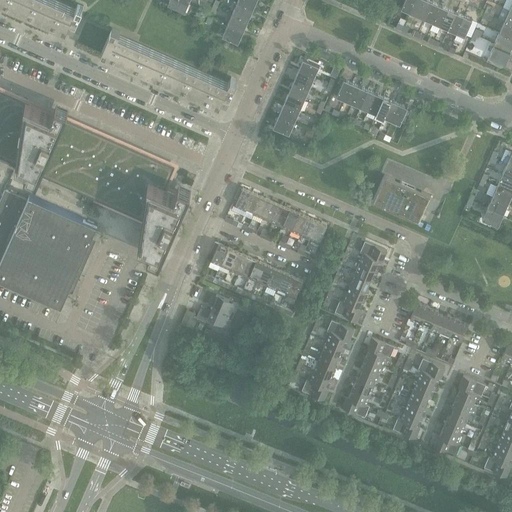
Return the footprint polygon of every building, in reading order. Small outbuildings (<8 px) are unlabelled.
[(75,11),(49,0),(0,0),(0,1),(66,30),(70,20),(76,23),(82,11),(81,11),(84,6),(78,3),(75,11)] [(185,11),(189,3),(182,0),(169,0),(168,4),(185,11)] [(257,0),(238,0),(238,2),(253,9),(257,0)] [(405,0),(402,8),(409,12),(414,0),(405,0)] [(424,0),(414,0),(409,12),(417,15),(424,0)] [(433,2),(428,0),(424,0),(417,15),(425,19),(433,2)] [(253,9),(238,2),(233,13),(249,20),(253,9)] [(441,5),(433,2),(425,19),(433,22),(441,5)] [(449,9),(441,5),(433,22),(441,26),(449,9)] [(457,12),(449,9),(441,26),(449,29),(457,12)] [(464,16),(457,12),(449,29),(457,33),(464,16)] [(249,20),(233,13),(228,25),(243,32),(249,20)] [(472,19),(464,16),(457,33),(465,36),(466,34),(472,19)] [(472,19),(466,34),(471,37),(478,22),(472,19)] [(511,23),(505,20),(500,31),(511,36),(511,23)] [(243,32),(228,25),(223,36),(238,43),(243,32)] [(118,37),(119,34),(121,32),(112,28),(101,53),(220,104),(220,103),(226,106),(237,80),(231,77),(227,85),(118,37)] [(511,46),(511,36),(500,31),(495,43),(511,50),(511,46)] [(506,61),(511,50),(495,43),(490,54),(505,61),(506,61)] [(505,61),(490,54),(487,60),(502,67),(505,61)] [(303,59),(299,70),(314,77),(319,66),(303,59)] [(335,66),(331,75),(337,77),(341,68),(335,66)] [(299,70),(294,81),(309,88),(314,77),(299,70)] [(344,79),(337,96),(345,99),(352,83),(344,79)] [(294,81),(289,93),(305,99),(309,88),(294,81)] [(352,83),(345,99),(353,103),(360,86),(352,83)] [(360,86),(353,103),(361,106),(368,90),(360,86)] [(0,156),(16,163),(28,168),(40,174),(94,198),(143,219),(142,222),(139,243),(142,245),(143,245),(150,248),(152,249),(161,253),(163,254),(163,252),(166,246),(171,235),(172,232),(186,201),(187,199),(187,197),(189,195),(192,187),(180,182),(176,189),(173,196),(164,191),(165,188),(175,166),(64,117),(67,109),(54,104),(51,111),(43,107),(32,103),(0,88),(0,156)] [(368,90),(361,106),(369,110),(376,93),(368,90)] [(289,93),(284,104),(300,111),(305,99),(289,93)] [(376,93),(369,110),(377,113),(384,97),(376,93)] [(392,100),(384,97),(377,113),(384,117),(392,100)] [(400,103),(392,100),(384,117),(392,120),(400,103)] [(408,107),(400,103),(392,120),(400,124),(408,107)] [(284,104),(279,115),(295,122),(300,111),(284,104)] [(289,134),(295,122),(279,115),(274,127),(289,134)] [(369,131),(376,135),(379,129),(371,125),(371,127),(369,129),(369,130),(369,131)] [(511,164),(507,162),(502,173),(511,177),(511,164)] [(511,177),(502,173),(498,185),(511,191),(511,177)] [(400,181),(385,174),(373,201),(419,221),(430,195),(400,181)] [(511,194),(511,191),(498,185),(493,196),(508,203),(511,194)] [(239,186),(235,197),(238,199),(243,188),(239,186)] [(245,210),(252,192),(243,188),(238,199),(235,206),(241,208),(239,213),(243,214),(245,210)] [(262,196),(252,192),(245,210),(254,214),(262,196)] [(271,200),(262,196),(254,214),(263,218),(271,200)] [(508,203),(493,196),(488,207),(503,214),(508,203)] [(280,204),(271,200),(263,218),(273,222),(280,204)] [(290,208),(280,204),(273,222),(282,226),(290,208)] [(503,214),(488,207),(483,219),(498,226),(503,214)] [(291,230),(299,212),(290,208),(282,226),(291,230)] [(308,217),(299,212),(291,230),(301,234),(308,217)] [(318,221),(308,217),(301,234),(310,238),(318,221)] [(327,225),(318,221),(310,238),(319,243),(327,225)] [(365,240),(361,251),(360,251),(364,253),(364,252),(382,260),(381,260),(383,261),(387,250),(365,240)] [(215,242),(210,253),(214,254),(219,243),(215,242)] [(228,247),(219,243),(211,261),(220,265),(228,247)] [(237,251),(228,247),(220,265),(230,269),(237,251)] [(247,255),(237,251),(230,269),(239,273),(247,255)] [(364,252),(364,253),(360,262),(377,270),(381,260),(382,260),(364,252)] [(256,260),(247,255),(239,273),(248,277),(256,260)] [(265,264),(256,260),(248,277),(258,281),(265,264)] [(377,270),(360,262),(356,272),(371,279),(373,280),(377,270)] [(275,268),(265,264),(258,281),(267,285),(275,268)] [(284,272),(275,268),(267,285),(276,290),(284,272)] [(294,276),(284,272),(276,290),(286,294),(294,276)] [(371,279),(356,272),(352,282),(367,289),(367,288),(371,279)] [(303,280),(294,276),(286,294),(295,298),(303,280)] [(367,289),(352,282),(347,292),(365,300),(369,289),(367,288),(367,289)] [(365,300),(347,292),(343,302),(361,310),(361,309),(365,300)] [(238,302),(219,293),(212,309),(202,305),(197,316),(212,323),(214,320),(228,326),(238,302)] [(343,302),(340,300),(335,311),(358,321),(362,310),(361,309),(361,310),(343,302)] [(410,319),(421,323),(428,306),(418,301),(410,319)] [(246,303),(244,308),(250,311),(253,306),(246,303)] [(439,310),(428,306),(421,323),(431,327),(437,312),(438,312),(439,310)] [(196,312),(187,309),(181,322),(193,328),(196,320),(193,319),(196,312)] [(447,316),(438,312),(437,312),(431,327),(441,331),(447,316)] [(458,318),(448,314),(447,316),(441,331),(451,336),(458,318)] [(469,323),(458,318),(451,336),(461,340),(469,323)] [(332,319),(327,330),(331,332),(331,331),(348,338),(348,339),(350,339),(354,329),(332,319)] [(331,331),(331,332),(327,341),(344,348),(348,339),(348,338),(331,331)] [(373,336),(369,344),(368,347),(369,348),(370,347),(387,355),(390,357),(395,346),(373,336)] [(502,357),(511,361),(511,340),(509,340),(502,357)] [(344,348),(327,341),(323,351),(338,357),(338,358),(340,359),(344,348)] [(370,347),(369,348),(365,357),(383,365),(387,355),(370,347)] [(338,357),(323,351),(318,361),(334,367),(338,358),(338,357)] [(383,365),(365,357),(361,368),(363,369),(363,368),(379,374),(383,365)] [(423,358),(419,368),(418,369),(422,370),(422,369),(440,377),(439,377),(441,378),(445,367),(423,358)] [(334,367),(318,361),(314,371),(332,378),(336,368),(334,367)] [(363,368),(363,369),(359,377),(359,378),(374,384),(379,374),(363,368)] [(422,369),(422,370),(418,379),(435,387),(439,377),(440,377),(422,369)] [(314,371),(310,380),(310,381),(327,388),(328,388),(332,378),(314,371)] [(464,375),(461,382),(459,386),(460,386),(461,386),(478,393),(478,394),(481,395),(486,384),(464,375)] [(357,377),(353,387),(370,394),(374,384),(359,378),(359,377),(357,377)] [(310,381),(310,380),(307,379),(302,390),(324,399),(329,388),(328,388),(327,388),(310,381)] [(435,387),(418,379),(414,389),(429,396),(431,397),(435,387)] [(461,386),(460,386),(457,396),(474,403),(478,394),(478,393),(461,386)] [(353,387),(349,396),(349,397),(366,404),(370,394),(353,387)] [(429,396),(414,389),(410,399),(425,406),(425,405),(429,396)] [(347,396),(346,399),(343,407),(365,416),(370,405),(366,404),(349,397),(349,396),(347,396)] [(474,403),(457,396),(452,406),(454,407),(455,407),(470,413),(474,403)] [(425,406),(410,399),(405,409),(423,417),(427,406),(425,405),(425,406)] [(454,407),(451,416),(450,416),(466,423),(470,413),(455,407),(454,407)] [(405,409),(401,419),(419,427),(419,426),(423,417),(405,409)] [(448,415),(444,426),(461,433),(466,423),(450,416),(451,416),(448,415)] [(401,419),(398,417),(393,428),(416,438),(420,427),(419,426),(419,427),(401,419)] [(496,417),(496,418),(494,422),(500,425),(503,420),(496,417)] [(444,426),(440,435),(440,436),(457,443),(457,442),(461,433),(444,426)] [(511,430),(505,428),(501,438),(511,442),(511,430)] [(439,434),(437,438),(434,445),(456,455),(461,444),(457,442),(457,443),(440,436),(440,435),(439,434)] [(511,442),(501,438),(497,448),(511,454),(511,442)] [(511,459),(511,454),(497,448),(493,457),(492,458),(510,465),(510,464),(511,459)] [(492,458),(493,457),(489,456),(484,467),(507,476),(510,469),(511,465),(510,464),(510,465),(492,458)]
